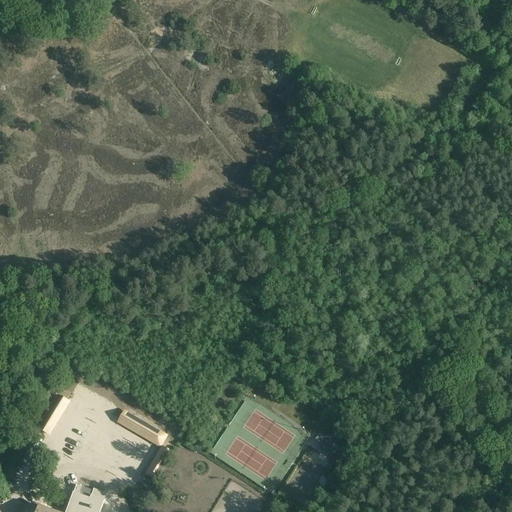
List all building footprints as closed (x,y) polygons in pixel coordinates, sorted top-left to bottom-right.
[(86,389),(80,400),(161,448),(167,436),(86,389)] [(49,435),(69,403),(70,401),(59,395),(58,396),(38,429),(49,435)] [(347,444),(341,440),(331,434),(321,449),(337,459),(347,444)] [(263,486),(275,483),(269,455),(255,458),(252,445),(237,448),(243,474),(253,472),(255,480),(261,479),(263,486)] [(156,480),(172,453),(162,447),(146,473),(156,480)] [(77,485),(74,493),(67,511),(47,511),(36,508),(35,508),(33,508),(31,509),(29,510),(28,511),(27,511),(100,511),(107,494),(94,489),(91,499),(89,498),(91,491),(82,488),(83,487),(77,485)]
